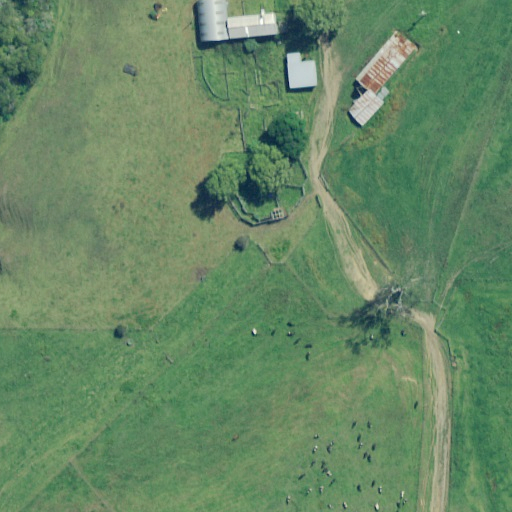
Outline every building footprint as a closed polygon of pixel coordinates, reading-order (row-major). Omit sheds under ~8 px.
[(228,41),(226,0),(200,2),(201,43),(228,41)] [(280,35),(278,15),(232,20),(234,40),(280,35)] [(361,82),(377,96),(419,47),(409,39),(405,44),(395,36),(358,80),(361,82)] [(303,64),(303,54),(290,55),(293,89),(320,87),(318,63),(303,64)] [(377,96),(361,82),(341,107),(356,120),(377,96)]
